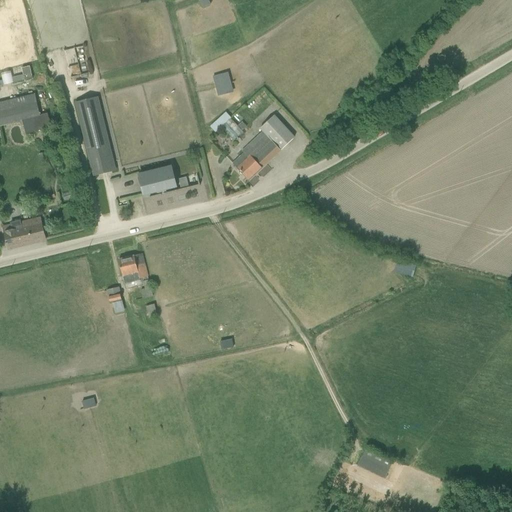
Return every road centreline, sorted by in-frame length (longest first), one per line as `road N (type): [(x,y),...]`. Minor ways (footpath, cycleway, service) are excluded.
road 1 (residential): [(0,262),(252,197),(511,56)]
road 2 (track): [(252,197),(458,0)]
